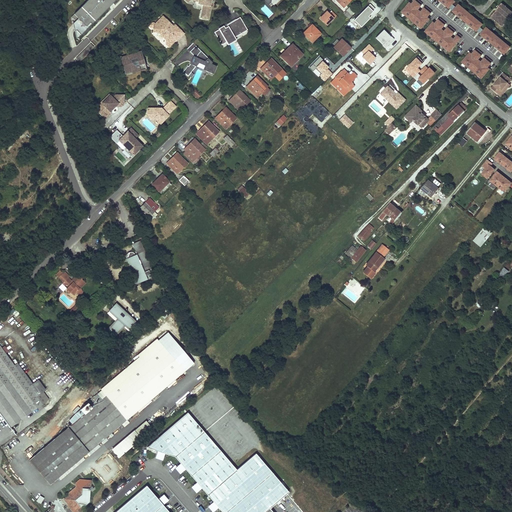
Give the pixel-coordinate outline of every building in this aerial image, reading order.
[(88,0),(87,2),(89,3),(81,11),(79,9),(71,17),(75,21),(77,39),(82,34),(81,32),(90,22),(92,24),(96,20),(94,18),(98,14),(100,16),(106,10),(104,8),(112,1),(114,2),(115,0),(88,0)] [(184,0),(188,3),(191,0),(199,2),(199,4),(203,5),(201,18),(209,19),(212,6),(210,6),(211,0),(184,0)] [(351,0),(336,0),(336,1),(343,8),(351,0)] [(456,3),(451,0),(436,0),(449,11),(456,3)] [(104,8),(106,10),(114,2),(112,1),(104,8)] [(424,9),(421,13),(419,11),(422,7),(415,1),(411,5),(409,3),(401,13),(422,31),(430,21),(428,19),(431,15),(424,9)] [(87,2),(79,9),(81,11),(89,3),(87,2)] [(370,3),(354,19),(362,26),(371,17),(370,15),(376,8),(370,3)] [(496,11),(491,17),(502,27),(508,19),(509,20),(511,15),(511,11),(503,4),(497,12),(496,11)] [(483,26),(458,5),(452,13),(477,33),(483,26)] [(355,13),(349,7),(346,10),(347,11),(344,14),(349,19),(355,13)] [(336,16),(331,11),(328,14),(326,16),(325,14),(320,18),(326,25),(333,18),(333,19),(336,16)] [(154,21),(149,26),(151,28),(154,28),(154,31),(159,32),(166,39),(166,44),(172,44),(174,42),(174,40),(176,38),(177,40),(178,40),(184,34),(175,25),(174,27),(163,16),(156,23),(154,21)] [(224,26),(218,28),(219,29),(214,32),(221,45),(226,42),(235,37),(247,30),(240,17),(236,20),(227,25),(228,26),(225,28),(224,26)] [(457,36),(454,40),(451,38),(454,35),(448,29),(444,33),(442,31),(445,27),(438,21),(435,25),(433,23),(425,33),(450,54),(459,45),(458,44),(461,40),(457,36)] [(81,32),(82,34),(92,24),(90,22),(81,32)] [(312,25),(303,33),(312,42),(320,34),(312,25)] [(510,49),(486,29),(480,36),(504,56),(510,49)] [(345,43),(341,40),(334,47),(343,56),(349,49),(344,44),(345,43)] [(90,44),(75,60),(77,63),(93,46),(90,44)] [(292,44),(280,56),(291,66),(302,55),(292,44)] [(187,65),(183,71),(188,76),(189,75),(195,66),(196,65),(197,65),(199,63),(207,66),(205,70),(213,74),(217,66),(211,64),(212,62),(196,46),(190,52),(194,56),(198,60),(197,60),(196,61),(195,61),(196,62),(194,64),(191,62),(190,64),(188,66),(187,65)] [(141,51),(130,54),(131,59),(137,58),(136,55),(142,53),(141,51)] [(484,60),(481,63),(479,61),(482,57),(475,52),(472,55),(470,54),(462,64),(482,81),(490,71),(488,70),(492,66),(484,60)] [(142,53),(136,55),(137,58),(131,59),(130,54),(125,56),(124,59),(122,59),(125,70),(130,69),(133,71),(136,70),(137,67),(140,66),(140,69),(141,70),(146,68),(142,53)] [(198,60),(194,56),(193,55),(190,63),(190,64),(191,62),(194,64),(196,62),(195,61),(196,61),(197,60),(198,60)] [(422,70),(419,67),(424,62),(418,56),(409,64),(410,65),(406,69),(414,77),(420,71),(422,70)] [(263,66),(260,68),(271,80),(275,76),(280,81),(287,73),(271,57),(266,62),(268,64),(264,67),(263,66)] [(424,83),(436,71),(431,67),(429,69),(426,65),(422,70),(420,71),(424,74),(420,78),(424,83)] [(343,69),(333,80),(336,83),(343,90),(346,86),(350,90),(354,86),(351,82),(357,77),(353,72),(351,74),(349,76),(347,73),(343,69)] [(510,85),(508,83),(511,79),(504,73),(491,88),(498,94),(505,87),(507,89),(510,85)] [(249,84),(246,87),(257,97),(267,87),(257,76),(253,80),(254,82),(251,85),(249,84)] [(336,83),(333,85),(344,95),(346,93),(347,93),(350,90),(346,86),(343,90),(336,83)] [(395,93),(388,87),(381,94),(397,109),(405,100),(398,93),(396,94),(396,95),(395,94),(395,93)] [(498,94),(501,96),(507,89),(505,87),(498,94)] [(232,98),(229,101),(240,111),(250,101),(239,90),(235,94),(237,95),(233,99),(232,98)] [(115,94),(112,97),(111,95),(107,99),(106,98),(102,103),(104,106),(100,110),(98,111),(105,118),(111,112),(110,111),(118,103),(119,104),(118,104),(119,105),(120,105),(121,106),(124,103),(124,99),(119,94),(115,94)] [(111,95),(110,94),(100,104),(100,105),(99,109),(100,110),(104,106),(102,103),(106,98),(107,99),(111,95)] [(147,111),(148,115),(153,115),(153,116),(154,117),(160,123),(169,115),(168,114),(176,106),(170,101),(162,109),(161,108),(160,110),(157,110),(157,108),(148,108),(147,111)] [(458,105),(465,112),(467,109),(461,103),(458,105)] [(449,115),(450,117),(455,122),(465,112),(458,105),(454,110),(455,112),(453,114),(452,112),(449,115)] [(416,106),(405,117),(411,123),(414,120),(418,125),(419,124),(422,127),(429,120),(421,113),(422,112),(416,106)] [(218,115),(215,118),(226,129),(236,118),(225,108),(221,112),(223,113),(219,116),(218,115)] [(436,121),(441,115),(436,110),(431,115),(436,121)] [(281,125),(287,119),(283,114),(277,121),(281,125)] [(388,126),(396,118),(392,115),(384,122),(388,126)] [(347,117),(342,122),(348,128),(353,123),(347,117)] [(445,122),(450,127),(455,122),(450,117),(445,122)] [(201,129),(196,134),(206,144),(219,132),(208,121),(204,125),(205,127),(202,130),(201,129)] [(445,122),(436,131),(441,136),(450,127),(445,122)] [(392,123),(387,128),(391,132),(396,127),(392,123)] [(475,123),(467,132),(478,141),(486,132),(475,123)] [(117,130),(113,133),(126,146),(123,149),(131,157),(139,149),(136,146),(139,143),(134,138),(137,135),(131,129),(123,136),(117,130)] [(510,148),(511,149),(511,134),(502,146),(508,150),(510,148)] [(458,143),(462,146),(466,141),(462,138),(458,143)] [(195,160),(198,156),(205,150),(194,139),(190,143),(191,144),(188,148),(187,146),(184,149),(186,151),(183,154),(192,163),(195,160)] [(511,152),(510,151),(501,163),(511,172),(511,152)] [(177,153),(166,163),(177,174),(187,163),(177,153)] [(497,169),(488,179),(504,192),(511,182),(497,169)] [(162,175),(152,184),(159,191),(160,190),(169,182),(162,175)] [(179,180),(184,185),(189,181),(183,176),(179,180)] [(432,184),(428,180),(421,188),(419,192),(425,197),(427,193),(432,197),(439,189),(437,188),(440,184),(435,180),(432,184)] [(489,181),(486,185),(493,189),(496,185),(489,181)] [(169,182),(160,190),(163,193),(171,185),(169,182)] [(243,185),(238,189),(246,198),(250,194),(243,185)] [(140,208),(149,217),(158,207),(149,199),(140,208)] [(387,214),(390,216),(396,208),(391,203),(384,211),(379,218),(382,220),(387,214)] [(388,224),(391,226),(395,220),(402,212),(396,208),(390,216),(393,218),(388,224)] [(358,236),(362,240),(373,228),(369,224),(358,236)] [(473,241),(481,247),(492,233),(485,226),(473,241)] [(367,246),(372,249),(376,243),(372,240),(367,246)] [(133,244),(138,255),(143,252),(138,242),(133,244)] [(376,252),(366,265),(368,267),(374,272),(384,259),(382,257),(388,250),(382,245),(376,252)] [(351,259),(355,262),(365,250),(361,246),(351,259)] [(126,260),(125,261),(136,286),(148,280),(146,277),(150,275),(149,271),(151,270),(143,252),(138,255),(135,256),(134,255),(133,254),(132,253),(131,253),(128,254),(126,255),(126,256),(126,258),(126,259),(126,260)] [(374,272),(368,267),(363,272),(370,278),(375,273),(374,272)] [(504,277),(508,269),(503,267),(499,275),(504,277)] [(146,277),(148,280),(155,277),(151,270),(149,271),(150,275),(146,277)] [(83,277),(79,274),(72,281),(68,278),(70,276),(65,272),(63,273),(59,277),(59,278),(64,282),(64,283),(65,282),(67,283),(66,284),(69,287),(67,289),(69,290),(71,293),(72,292),(75,294),(76,292),(80,295),(83,292),(80,289),(86,283),(82,279),(83,277)] [(137,323),(117,305),(111,311),(120,319),(110,331),(115,336),(126,324),(132,329),(137,323)] [(79,309),(76,306),(70,311),(73,314),(79,309)] [(165,318),(171,312),(166,308),(161,314),(165,318)] [(154,320),(156,325),(164,320),(162,315),(154,320)] [(69,428),(30,460),(50,484),(184,372),(157,339),(133,359),(135,361),(101,389),(102,390),(88,402),(88,403),(92,408),(85,414),(73,424),(69,428)] [(43,391),(45,389),(38,380),(33,384),(18,364),(15,366),(0,346),(0,413),(10,427),(42,404),(37,396),(43,391)] [(49,399),(43,391),(37,396),(42,404),(49,399)] [(81,409),(85,414),(92,408),(88,403),(81,409)] [(273,511),(270,508),(289,492),(256,453),(237,470),(188,413),(147,447),(158,451),(165,453),(176,457),(181,463),(186,469),(197,482),(202,488),(214,501),(219,507),(222,511),(273,511)] [(152,426),(147,419),(134,429),(140,436),(152,426)] [(165,453),(158,451),(155,458),(163,461),(165,453)] [(186,469),(181,463),(175,468),(180,474),(186,469)] [(82,494),(82,488),(89,488),(91,487),(91,480),(80,479),(77,482),(79,484),(78,485),(76,485),(76,487),(69,493),(69,495),(68,504),(68,506),(73,511),(74,511),(81,507),(83,505),(84,497),(82,494)] [(202,488),(197,482),(191,487),(196,493),(202,488)] [(169,511),(163,505),(158,499),(147,486),(115,511),(169,511)] [(41,503),(44,497),(39,494),(36,501),(41,503)] [(164,494),(158,499),(163,505),(169,500),(164,494)] [(213,511),(219,507),(214,501),(208,506),(212,511),(213,511)]
